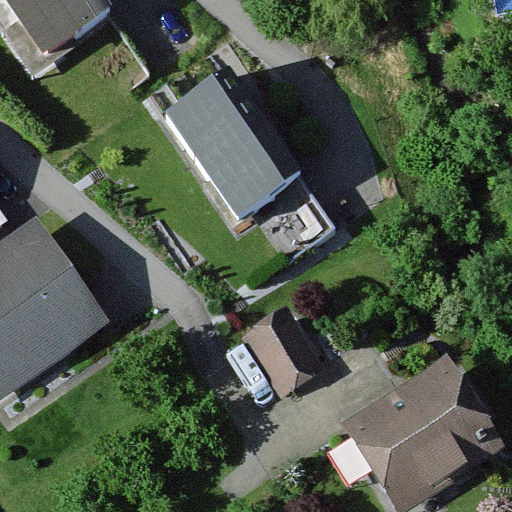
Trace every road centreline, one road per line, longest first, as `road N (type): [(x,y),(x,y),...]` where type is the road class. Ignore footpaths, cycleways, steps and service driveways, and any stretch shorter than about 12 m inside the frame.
road 1 (residential): [(0,144),(188,310),(269,443)]
road 2 (residential): [(215,0),(338,115),(351,180),(323,203)]
